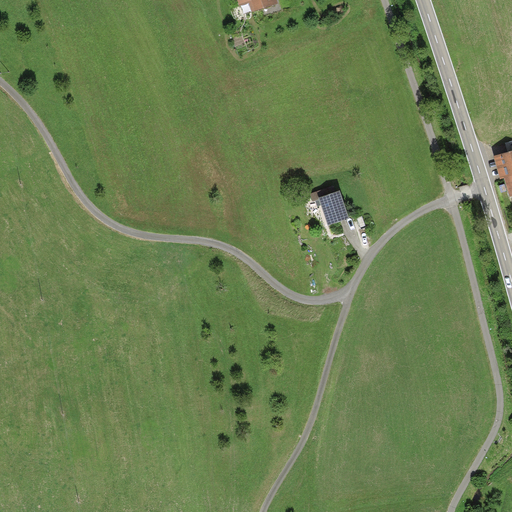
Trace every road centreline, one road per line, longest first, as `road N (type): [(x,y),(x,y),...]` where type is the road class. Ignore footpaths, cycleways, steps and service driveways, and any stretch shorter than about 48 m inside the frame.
road 1 (track): [(449,511),(492,433),(495,365),(451,199),(383,0)]
road 2 (track): [(0,82),(96,216),(128,234),(222,248),(291,298),(345,294)]
road 3 (track): [(261,511),(303,437),(345,294),(376,245),(414,213),(485,190)]
road 4 (secondary): [(423,0),(511,281)]
